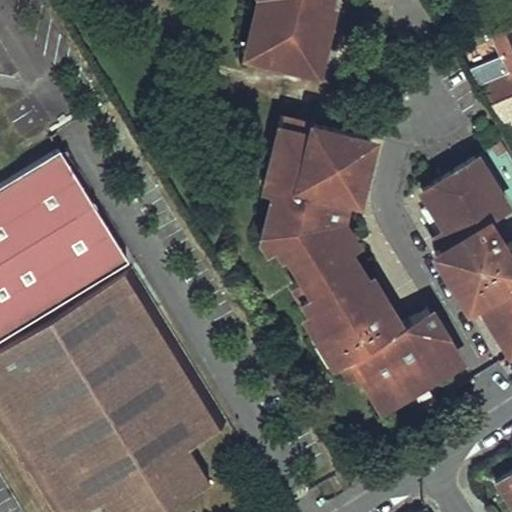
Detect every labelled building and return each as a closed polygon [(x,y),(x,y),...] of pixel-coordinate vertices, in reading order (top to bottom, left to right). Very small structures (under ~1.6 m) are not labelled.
[(263,0),(264,1),(259,20),(250,18),(246,41),(253,52),(314,68),(326,16),(318,14),(320,0),(263,0)] [(511,22),(494,30),(511,70),(511,69),(511,22)] [(511,90),(511,74),(511,73),(505,76),(503,72),(482,81),(490,100),(511,90)] [(511,90),(490,100),(500,115),(511,109),(511,90)] [(359,132),(280,115),(266,172),(271,174),(267,190),(270,190),(263,224),(270,225),(266,242),(274,243),(281,255),(286,253),(292,264),(298,260),(306,274),(300,277),(297,278),(307,294),(301,298),(308,308),(301,313),(318,338),(331,359),(334,365),(339,363),(349,356),(357,369),(381,408),(447,367),(453,348),(434,319),(415,314),(383,334),(376,322),(380,320),(379,313),(373,305),(383,299),(370,279),(362,276),(347,250),(354,246),(339,220),(342,212),(338,206),(321,203),(325,188),(330,189),(336,186),(339,192),(355,196),(367,146),(359,132)] [(63,146),(0,183),(0,342),(1,345),(0,345),(0,417),(56,511),(77,511),(102,497),(111,511),(158,511),(215,479),(194,444),(234,420),(139,263),(106,283),(101,275),(131,258),(63,146)] [(474,154),(420,187),(444,227),(435,232),(444,246),(454,239),(470,265),(459,270),(476,297),(484,311),(501,339),(511,340),(511,240),(501,246),(485,220),(496,214),(500,196),(474,154)] [(271,174),(266,172),(262,189),(267,190),(271,174)] [(500,196),(496,214),(508,208),(500,196)] [(511,240),(496,214),(485,220),(501,246),(511,240)] [(270,225),(263,224),(259,241),(266,242),(270,225)] [(470,265),(454,239),(444,246),(434,251),(465,303),(471,300),(476,297),(459,270),(470,265)] [(306,274),(298,260),(292,264),(300,277),(306,274)] [(307,294),(297,278),(292,282),(301,298),(307,294)] [(479,313),(484,311),(476,297),(471,300),(479,313)] [(415,314),(434,319),(426,307),(415,314)] [(331,359),(318,338),(310,343),(323,364),(331,359)] [(511,346),(511,340),(501,339),(507,349),(511,346)] [(453,348),(447,367),(460,359),(453,348)] [(349,356),(339,363),(347,376),(357,369),(349,356)] [(511,470),(498,480),(511,500),(511,470)]
